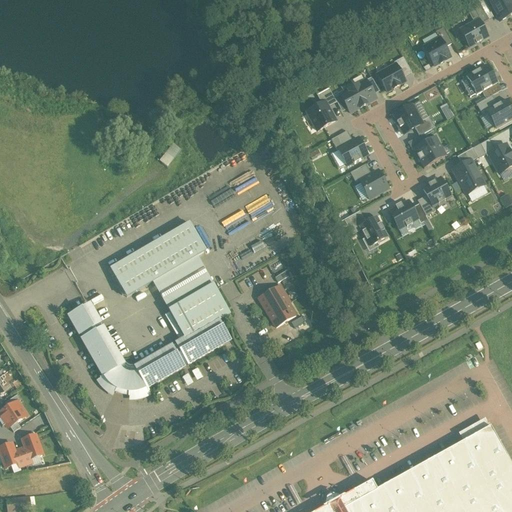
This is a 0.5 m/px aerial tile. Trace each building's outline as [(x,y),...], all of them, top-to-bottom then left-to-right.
[(511,15),(511,5),(509,0),(487,0),(500,22),(511,15)] [(479,19),(460,29),(470,48),(489,38),(479,19)] [(436,32),(439,39),(444,47),(452,43),(444,28),(436,32)] [(439,39),(423,47),(434,67),(450,59),(444,47),(439,39)] [(407,83),(396,64),(376,75),(387,94),(407,83)] [(466,77),(476,94),(497,83),(487,65),(466,77)] [(364,106),(378,98),(366,78),(352,85),(364,106)] [(350,114),(364,106),(352,85),(339,93),(350,114)] [(487,112),(497,107),(492,97),(477,104),(482,114),(487,112)] [(497,107),(487,112),(496,129),(511,120),(511,108),(508,101),(497,107)] [(317,134),(337,123),(326,102),(305,114),(317,134)] [(412,104),(393,114),(404,134),(423,124),(412,104)] [(447,121),(453,117),(446,104),(440,108),(447,121)] [(336,149),(347,167),(370,154),(360,136),(336,149)] [(432,139),(413,150),(424,170),(443,159),(439,152),(443,150),(438,142),(435,144),(432,139)] [(485,154),(497,175),(511,166),(511,155),(505,142),(485,154)] [(175,148),(168,156),(173,160),(180,152),(175,148)] [(451,171),(466,196),(486,184),(472,159),(451,171)] [(358,181),(368,199),(390,187),(380,169),(358,181)] [(423,190),(432,208),(453,196),(444,179),(423,190)] [(407,201),(389,211),(399,230),(417,221),(411,209),(407,201)] [(420,204),(411,209),(417,221),(419,224),(428,220),(420,204)] [(223,228),(244,216),(242,212),(221,224),(223,228)] [(389,237),(377,216),(360,225),(371,246),(389,237)] [(189,224),(110,270),(127,299),(153,284),(197,259),(206,254),(189,224)] [(261,241),(250,245),(252,251),(263,247),(261,241)] [(246,246),(236,250),(239,255),(248,250),(246,246)] [(213,286),(197,259),(153,284),(168,312),(213,286)] [(285,273),(275,279),(278,284),(288,278),(285,273)] [(100,325),(89,306),(87,307),(69,317),(80,337),(82,340),(103,377),(100,379),(100,380),(101,379),(102,381),(104,383),(106,386),(109,388),(111,390),(115,393),(115,394),(116,392),(128,396),(128,398),(129,398),(129,397),(132,397),(137,396),(141,395),(144,394),(148,392),(149,393),(149,392),(148,389),(184,368),(184,367),(187,365),(188,366),(230,342),(223,329),(218,322),(228,316),(230,315),(213,286),(168,312),(185,341),(176,346),(173,348),(135,369),(134,366),(132,367),(131,367),(129,367),(128,367),(128,366),(127,365),(126,364),(124,366),(102,329),(100,326),(100,325)] [(280,287),(259,300),(276,329),(296,317),(289,306),(290,305),(280,287)] [(302,318),(291,324),(294,329),(305,323),(302,318)] [(284,356),(280,351),(275,355),(279,360),(284,356)] [(203,378),(198,370),(192,373),(197,382),(203,378)] [(193,384),(188,375),(182,378),(187,387),(193,384)] [(7,406),(19,400),(17,397),(6,402),(7,406)] [(18,402),(0,413),(0,417),(9,430),(28,417),(18,402)] [(372,483),(342,500),(336,498),(332,500),(328,503),(326,509),(320,511),(511,511),(511,468),(490,429),(377,492),(372,483)] [(23,449),(20,450),(24,464),(44,457),(36,436),(21,441),(23,449)] [(13,443),(0,447),(0,457),(5,471),(24,464),(20,450),(16,452),(13,443)] [(31,511),(30,499),(6,502),(7,511),(31,511)]
